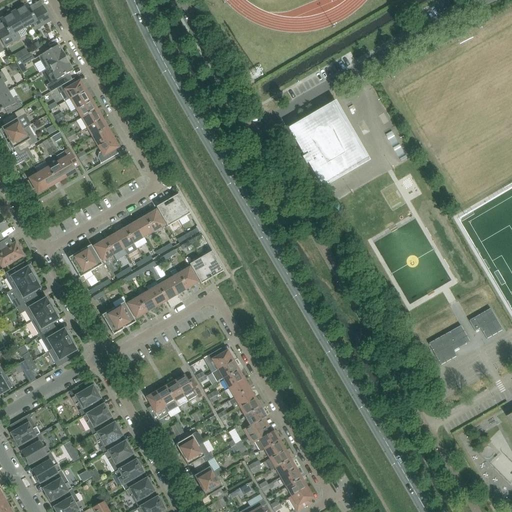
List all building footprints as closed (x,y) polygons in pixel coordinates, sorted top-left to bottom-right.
[(51,21),(43,6),(32,13),(27,4),(14,12),(23,28),(30,24),(34,31),(51,21)] [(23,28),(14,12),(1,19),(6,28),(0,31),(0,39),(5,48),(20,39),(17,32),(23,28)] [(38,57),(45,70),(66,58),(63,53),(62,53),(58,45),(38,57)] [(15,62),(22,74),(27,71),(24,65),(34,59),(31,53),(15,62)] [(68,63),(69,63),(66,58),(45,70),(50,68),(53,74),(52,75),(50,77),(50,79),(52,82),(46,86),(50,93),(58,88),(72,80),(70,73),(73,71),(68,63)] [(72,80),(58,88),(66,103),(71,100),(86,91),(80,81),(75,84),(72,80)] [(71,100),(66,103),(71,112),(76,109),(91,100),(86,91),(71,100)] [(12,99),(8,92),(0,96),(0,111),(7,107),(11,113),(22,107),(16,97),(12,99)] [(91,100),(76,109),(82,118),(97,110),(91,100)] [(55,102),(48,106),(50,110),(58,106),(55,102)] [(1,129),(0,129),(0,131),(3,136),(5,135),(7,139),(24,129),(18,119),(25,115),(26,114),(23,108),(13,114),(2,121),(5,126),(1,128),(1,129)] [(309,163),(319,180),(332,172),(335,176),(355,164),(353,160),(365,153),(339,108),(330,113),(329,112),(324,114),(325,116),(293,135),(305,156),(302,157),(306,164),(309,163)] [(82,118),(76,122),(81,131),(87,128),(102,119),(97,110),(82,118)] [(87,128),(92,137),(108,128),(102,119),(87,128)] [(24,129),(7,139),(10,143),(7,144),(11,150),(13,149),(17,147),(22,155),(26,152),(24,150),(28,148),(31,146),(34,144),(38,142),(35,137),(29,126),(24,129)] [(98,146),(113,138),(108,128),(92,137),(98,146)] [(98,151),(97,157),(98,159),(101,164),(118,154),(116,149),(119,148),(113,138),(98,146),(100,150),(98,151)] [(67,157),(58,162),(67,178),(76,172),(74,168),(78,166),(79,166),(69,149),(64,152),(67,157)] [(22,155),(12,160),(15,166),(25,160),(26,162),(30,160),(26,152),(22,155)] [(58,162),(48,168),(57,183),(67,178),(58,162)] [(57,183),(48,168),(39,173),(48,188),(57,183)] [(38,194),(48,188),(39,173),(29,179),(38,194)] [(179,194),(167,201),(179,220),(190,214),(184,203),(179,194)] [(158,210),(156,211),(164,225),(166,224),(167,227),(179,220),(167,201),(156,207),(158,210)] [(156,211),(146,217),(154,231),(164,225),(156,211)] [(144,237),(154,231),(146,217),(135,223),(144,237)] [(133,243),(144,237),(135,223),(125,229),(133,243)] [(197,228),(187,234),(189,238),(199,232),(197,228)] [(125,229),(115,235),(123,249),(127,256),(137,250),(133,243),(125,229)] [(179,244),(189,238),(187,234),(177,240),(179,244)] [(123,249),(115,235),(104,241),(113,255),(123,249)] [(200,235),(191,240),(193,244),(203,238),(200,235)] [(9,238),(0,243),(0,269),(6,266),(24,256),(16,243),(13,245),(6,248),(3,242),(9,238)] [(183,250),(193,244),(191,240),(181,246),(183,250)] [(94,247),(94,248),(102,261),(102,262),(113,255),(104,241),(94,247)] [(91,272),(102,265),(101,262),(102,261),(94,248),(93,248),(91,245),(80,252),(91,272)] [(201,258),(212,278),(224,271),(212,251),(201,258)] [(91,272),(80,252),(68,258),(80,278),(91,272)] [(162,262),(170,257),(168,254),(160,258),(162,262)] [(150,255),(143,260),(145,263),(153,259),(150,255)] [(201,284),(212,278),(201,258),(190,264),(191,267),(190,268),(198,282),(199,281),(201,284)] [(20,272),(17,267),(3,275),(12,290),(36,277),(32,269),(29,270),(28,267),(20,272)] [(130,267),(122,272),(124,276),(132,271),(130,267)] [(189,268),(179,274),(188,289),(198,283),(198,282),(190,268),(189,268)] [(134,274),(126,278),(128,282),(136,277),(134,274)] [(179,274),(169,280),(177,295),(188,289),(179,274)] [(40,284),(36,277),(12,290),(21,306),(35,298),(32,293),(40,288),(38,285),(40,284)] [(162,278),(156,282),(158,286),(167,301),(177,295),(169,280),(165,282),(162,278)] [(109,280),(99,285),(101,289),(111,283),(109,280)] [(91,295),(101,289),(99,285),(89,291),(91,295)] [(113,286),(103,292),(105,295),(115,289),(113,286)] [(158,286),(148,292),(156,307),(167,301),(158,286)] [(95,301),(105,295),(103,292),(93,297),(95,301)] [(138,298),(146,313),(156,307),(148,292),(138,298)] [(21,306),(17,308),(20,314),(25,312),(30,321),(54,308),(50,300),(48,301),(46,299),(38,303),(35,298),(21,306)] [(122,298),(113,303),(115,308),(113,309),(124,328),(124,329),(129,326),(130,326),(136,322),(134,319),(135,318),(128,305),(126,306),(125,304),(124,303),(122,298)] [(127,304),(128,305),(135,318),(136,319),(146,313),(138,298),(127,304)] [(58,319),(56,316),(58,315),(54,308),(30,321),(39,337),(53,329),(50,324),(58,319)] [(113,335),(124,329),(113,309),(102,316),(113,335)] [(503,330),(491,309),(469,321),(475,332),(481,329),(487,340),(503,330)] [(440,365),(457,356),(454,351),(470,342),(461,326),(428,344),(440,365)] [(56,334),(53,329),(39,337),(48,353),(72,339),(68,331),(66,332),(64,330),(56,334)] [(74,348),(76,346),(72,339),(48,353),(57,368),(75,358),(71,353),(76,350),(74,348)] [(227,351),(221,355),(218,350),(207,357),(210,362),(213,360),(218,370),(233,361),(227,351)] [(31,358),(25,361),(31,372),(37,369),(31,358)] [(31,372),(25,361),(19,365),(30,384),(36,380),(31,372)] [(218,370),(212,373),(217,383),(223,379),(239,370),(233,361),(218,370)] [(223,379),(229,388),(244,380),(239,370),(223,379)] [(0,394),(12,387),(9,381),(5,375),(5,374),(0,377),(0,394)] [(175,381),(184,396),(185,396),(187,401),(196,396),(198,398),(203,395),(192,376),(187,379),(185,376),(175,381)] [(229,388),(234,398),(249,389),(244,380),(229,388)] [(185,396),(184,396),(175,381),(166,387),(178,407),(188,401),(187,401),(185,396)] [(79,411),(82,417),(104,405),(100,407),(96,401),(100,399),(100,398),(99,398),(98,395),(97,393),(98,392),(95,387),(94,388),(93,386),(72,399),(75,405),(78,404),(81,410),(79,411)] [(167,413),(178,407),(166,387),(157,392),(165,407),(165,408),(167,413)] [(234,398),(240,407),(255,398),(249,389),(234,398)] [(168,415),(167,413),(165,408),(165,407),(157,392),(147,398),(152,406),(147,409),(155,423),(168,415)] [(240,407),(245,416),(260,408),(255,398),(240,407)] [(106,405),(105,406),(104,405),(82,417),(93,436),(115,423),(111,425),(107,420),(111,417),(110,416),(108,413),(109,413),(108,412),(109,411),(106,405)] [(261,420),(266,417),(260,408),(245,416),(251,426),(245,429),(249,436),(265,427),(261,420)] [(194,414),(199,421),(203,419),(199,411),(194,414)] [(12,433),(11,434),(14,439),(13,440),(16,446),(17,445),(18,446),(20,446),(22,444),(40,434),(29,415),(11,425),(15,431),(12,433)] [(100,448),(104,454),(125,442),(121,444),(118,438),(122,436),(121,435),(119,432),(119,430),(120,429),(117,424),(115,425),(115,423),(93,436),(97,442),(99,441),(102,447),(100,448)] [(180,435),(184,433),(183,431),(178,423),(175,426),(179,433),(180,435)] [(265,427),(249,436),(254,443),(259,453),(264,450),(280,441),(274,431),(273,432),(269,434),(265,427)] [(235,429),(229,433),(236,444),(241,441),(242,440),(235,429)] [(182,456),(203,444),(202,443),(204,442),(199,434),(195,433),(190,436),(187,431),(184,433),(180,435),(179,433),(175,435),(173,436),(174,440),(177,438),(179,443),(176,445),(182,456)] [(44,440),(40,434),(22,444),(26,450),(22,452),(22,454),(23,453),(24,456),(25,458),(24,459),(27,464),(28,463),(29,465),(50,452),(47,446),(44,447),(41,442),(44,440)] [(241,441),(236,444),(241,454),(246,451),(241,441)] [(280,441),(264,450),(270,459),(285,450),(280,441)] [(73,461),(78,458),(69,442),(63,445),(73,461)] [(104,454),(115,473),(136,460),(132,462),(129,457),(133,454),(132,453),(130,450),(129,449),(131,448),(127,442),(126,443),(125,442),(104,454)] [(195,469),(206,463),(214,458),(210,452),(209,453),(203,444),(182,456),(188,466),(192,464),(195,469)] [(270,459),(266,462),(271,471),(275,468),(290,460),(285,450),(270,459)] [(54,459),(50,452),(29,465),(33,463),(36,468),(32,471),(33,472),(35,475),(36,476),(34,477),(38,483),(39,482),(40,483),(61,471),(57,464),(53,467),(50,461),(54,459)] [(200,487),(217,477),(216,477),(223,473),(214,458),(206,463),(195,469),(197,474),(194,476),(200,487)] [(115,473),(125,491),(147,479),(143,481),(139,475),(143,473),(143,472),(142,472),(141,469),(140,467),(141,466),(138,461),(137,462),(136,460),(115,473)] [(290,460),(275,468),(281,478),(296,469),(290,460)] [(296,469),(281,478),(286,487),(301,478),(296,469)] [(72,489),(61,471),(40,483),(40,484),(44,481),(47,487),(43,489),(44,491),(44,490),(46,493),(46,495),(45,496),(48,501),(50,501),(50,502),(72,489)] [(217,477),(200,487),(206,498),(210,495),(213,500),(224,494),(221,489),(223,488),(217,477)] [(301,478),(286,487),(292,496),(307,488),(301,478)] [(136,510),(158,497),(154,499),(150,494),(154,491),(154,490),(153,490),(151,487),(152,487),(151,486),(152,485),(149,479),(148,480),(147,479),(125,491),(129,498),(133,495),(137,501),(135,502),(138,508),(136,510)] [(248,484),(239,489),(243,496),(247,494),(252,491),(248,484)] [(312,497),(307,488),(292,496),(300,511),(312,504),(312,503),(311,503),(309,499),(312,497)] [(72,490),(72,489),(50,502),(51,502),(55,500),(58,505),(54,508),(55,509),(57,511),(56,511),(75,511),(83,508),(79,501),(77,503),(74,497),(76,496),(72,490)] [(158,499),(158,497),(136,510),(137,511),(161,511),(165,510),(164,509),(162,506),(163,506),(162,504),(163,503),(160,498),(158,499)] [(270,511),(264,500),(250,508),(253,511),(252,511),(270,511)] [(109,511),(103,502),(93,508),(95,511),(109,511)]
